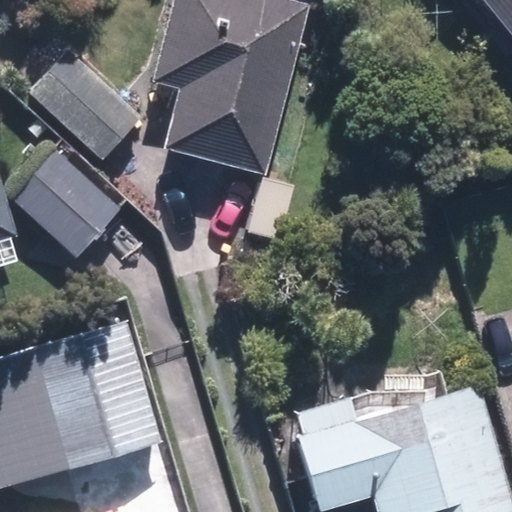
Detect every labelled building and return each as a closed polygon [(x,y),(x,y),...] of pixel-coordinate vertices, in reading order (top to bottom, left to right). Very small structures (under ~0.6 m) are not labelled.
[(261,168),(306,0),(304,0),(170,0),(151,75),(177,83),(161,141),(261,168)] [(511,0),(489,0),(511,29),(511,0)] [(67,53),(29,95),(102,160),(139,119),(67,53)] [(11,195),(74,254),(119,207),(56,148),(11,195)] [(0,172),(0,235),(17,231),(0,172)] [(126,318),(0,355),(0,484),(161,437),(126,318)] [(511,511),(511,510),(476,379),(304,427),(298,429),(298,431),(316,495),(318,504),(369,490),(375,511),(401,511),(405,511),(404,511),(511,511)]
